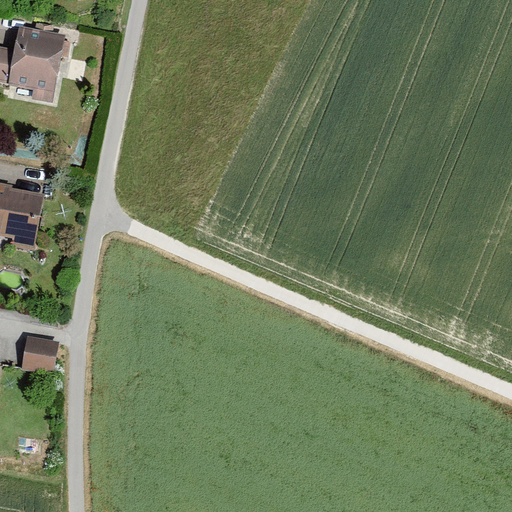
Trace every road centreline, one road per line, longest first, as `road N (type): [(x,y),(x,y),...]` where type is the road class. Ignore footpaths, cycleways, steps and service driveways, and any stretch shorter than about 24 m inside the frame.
road 1 (track): [(100,213),(511,391)]
road 2 (residential): [(143,0),(77,336)]
road 3 (residential): [(77,336),(78,511)]
